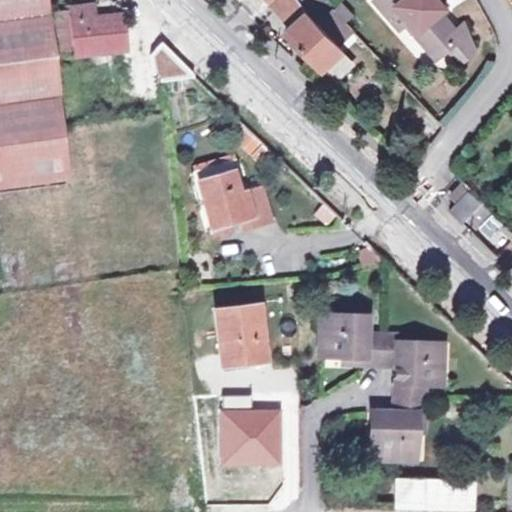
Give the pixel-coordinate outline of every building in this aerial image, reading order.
[(96,18),(94,4),(48,9),(47,0),(0,0),(0,191),(67,183),(60,126),(56,94),(51,58),(92,53),(92,47),(109,45),(110,52),(128,49),(123,15),(96,18)] [(306,15),(304,12),(295,0),(264,0),(292,30),(306,15)] [(318,0),(315,0),(304,12),(306,15),(319,28),(332,18),(333,17),(318,0)] [(410,27),(440,61),(447,56),(459,70),(474,57),(464,29),(455,37),(446,26),(440,19),(445,14),(436,3),(438,0),(382,0),(374,7),(400,36),(406,31),(410,27)] [(451,21),(445,14),(440,19),(446,26),(451,21)] [(319,28),(306,15),(292,30),(286,35),(321,72),(325,69),(339,56),(343,53),(338,48),(319,28)] [(332,18),(319,28),(338,48),(350,36),(333,17),(332,18)] [(435,66),(440,61),(410,27),(406,31),(435,66)] [(155,50),(159,80),(190,74),(160,46),(155,50)] [(339,56),(325,69),(336,82),(350,69),(339,56)] [(234,194),(228,172),(192,181),(203,226),(234,218),(245,215),(248,226),(265,222),(256,188),(241,192),(234,194)] [(456,203),(469,192),(463,185),(451,197),(456,203)] [(468,217),(481,205),(469,192),(456,203),(452,207),(464,220),(466,219),(468,217)] [(481,205),(468,217),(477,226),(489,214),(481,205)] [(245,215),(234,218),(237,229),(248,226),(245,215)] [(355,251),(364,269),(379,261),(371,244),(355,251)] [(214,312),(219,362),(264,357),(259,307),(214,312)] [(394,368),(393,386),(424,387),(441,388),(443,347),(397,345),(397,338),(365,337),(366,320),(318,317),(316,357),(363,359),(362,366),(394,368)] [(424,387),(393,386),(392,400),(423,401),(424,387)] [(423,418),(423,401),(392,400),(392,416),(375,416),(374,462),(414,462),(414,418),(423,418)] [(469,484),(394,482),(394,510),(471,511),(472,484),(469,484)]
